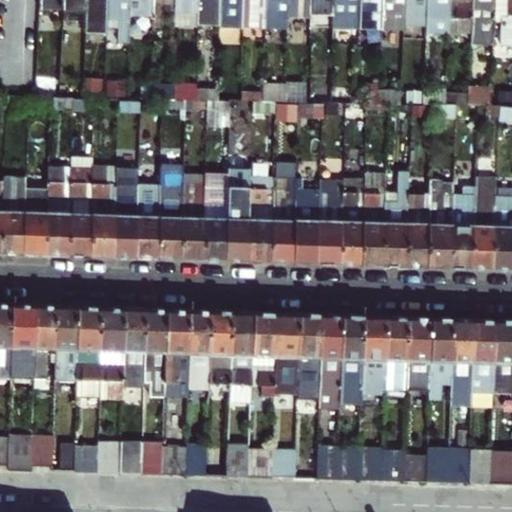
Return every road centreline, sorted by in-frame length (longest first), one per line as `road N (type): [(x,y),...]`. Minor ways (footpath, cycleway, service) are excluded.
road 1 (residential): [(511,298),(0,283)]
road 2 (residential): [(0,493),(511,506)]
